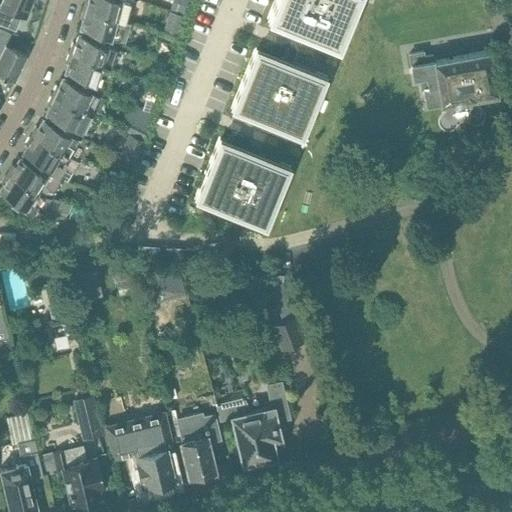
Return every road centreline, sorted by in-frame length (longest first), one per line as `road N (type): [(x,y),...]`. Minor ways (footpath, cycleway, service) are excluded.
road 1 (residential): [(511,418),(113,511)]
road 2 (tertiary): [(511,462),(296,511)]
road 3 (unclassified): [(0,149),(39,79),(64,0)]
